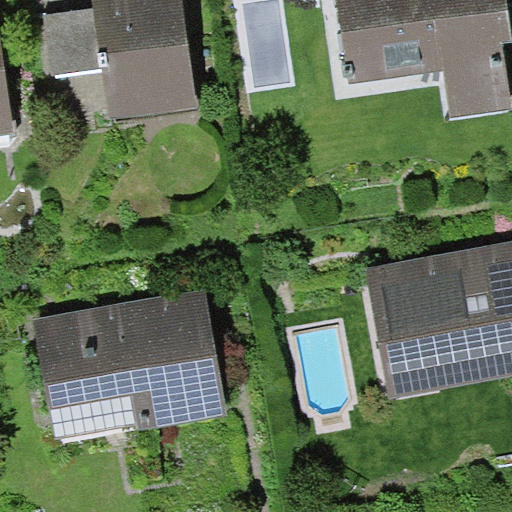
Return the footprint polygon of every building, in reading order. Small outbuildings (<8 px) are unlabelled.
[(82,0),(84,15),(41,20),(47,76),(89,71),(96,125),(195,113),(181,0),(82,0)] [(331,0),(343,84),(439,71),(445,119),(511,110),(511,80),(501,0),(331,0)] [(0,143),(10,142),(0,70),(0,143)] [(511,243),(360,268),(379,388),(511,366),(511,243)] [(201,285),(31,312),(51,434),(221,407),(201,285)]
